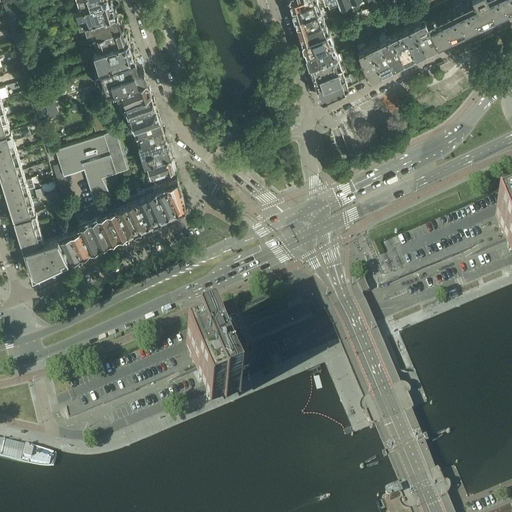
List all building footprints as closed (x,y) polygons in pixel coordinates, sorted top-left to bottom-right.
[(21,34),(15,14),(10,0),(8,0),(7,0),(3,1),(14,36),(21,34)] [(111,0),(104,0),(81,8),(76,9),(79,16),(81,16),(84,24),(85,24),(116,14),(116,13),(115,13),(115,12),(116,12),(117,10),(116,6),(113,5),(111,0)] [(318,0),(304,0),(291,5),(295,16),(320,7),(321,6),(318,0)] [(437,42),(511,6),(511,0),(418,0),(418,1),(425,17),(437,42)] [(320,7),(295,16),(298,28),(324,18),(320,7)] [(116,14),(85,24),(84,24),(82,25),(84,31),(91,29),(93,35),(121,26),(121,25),(122,23),(121,20),(119,19),(117,13),(116,13),(116,14)] [(425,17),(414,22),(426,48),(437,42),(425,17)] [(324,18),(298,28),(302,39),(328,29),(324,18)] [(414,22),(403,28),(414,53),(426,48),(414,22)] [(129,38),(130,36),(129,32),(126,30),(126,31),(125,30),(124,30),(123,26),(121,26),(93,35),(97,49),(128,39),(128,38),(129,38)] [(328,29),(302,39),(306,51),(334,40),(330,28),(328,29)] [(403,28),(392,33),(403,59),(414,53),(403,28)] [(392,33),(380,38),(392,64),(403,59),(392,33)] [(33,72),(22,38),(15,40),(26,74),(33,72)] [(380,38),(369,44),(381,69),(392,64),(380,38)] [(134,56),(134,55),(135,52),(134,48),(131,47),(128,39),(97,49),(94,50),(99,67),(134,56)] [(334,40),(306,51),(310,63),(338,52),(334,40)] [(359,49),(360,53),(369,75),(381,69),(369,44),(359,49)] [(338,52),(310,63),(313,74),(342,63),(338,52)] [(135,55),(134,56),(99,67),(103,79),(106,88),(119,84),(146,75),(144,68),(139,65),(138,66),(135,55)] [(342,63),(313,74),(317,86),(345,74),(342,63)] [(43,98),(103,79),(99,67),(40,86),(43,98)] [(348,73),(345,74),(317,86),(320,96),(324,97),(359,80),(355,70),(348,73)] [(146,75),(119,84),(123,98),(150,89),(146,75)] [(29,83),(30,87),(39,117),(46,115),(35,81),(29,83)] [(150,89),(123,98),(127,111),(155,102),(150,89)] [(155,102),(127,111),(131,124),(133,124),(159,115),(155,102)] [(103,113),(91,116),(96,130),(107,127),(103,113)] [(133,124),(135,133),(162,125),(159,115),(133,124)] [(7,117),(0,118),(0,129),(10,127),(7,117)] [(47,119),(40,121),(51,156),(57,154),(47,119)] [(162,125),(135,133),(138,143),(165,134),(162,125)] [(126,157),(124,147),(121,138),(118,128),(110,130),(56,148),(64,174),(84,168),(95,201),(101,198),(110,193),(107,186),(102,175),(129,166),(126,157)] [(11,129),(0,132),(0,143),(14,140),(11,129)] [(165,134),(138,143),(141,152),(168,144),(165,134)] [(224,144),(223,146),(230,149),(231,147),(232,147),(235,140),(227,136),(224,144)] [(14,140),(0,143),(0,154),(17,149),(14,140)] [(168,144),(141,152),(144,162),(171,153),(168,144)] [(17,149),(0,154),(0,165),(20,159),(17,149)] [(171,153),(144,162),(148,173),(175,165),(171,153)] [(20,159),(0,165),(0,166),(2,172),(1,172),(2,175),(23,169),(20,159)] [(53,165),(54,169),(64,199),(71,197),(60,163),(53,165)] [(26,179),(23,169),(2,175),(3,178),(6,185),(26,179)] [(283,307),(511,209),(511,172),(430,205),(365,234),(329,251),(272,281),(283,307)] [(177,173),(164,179),(176,208),(184,204),(186,201),(177,173)] [(32,177),(26,179),(6,185),(8,192),(7,192),(8,195),(29,188),(35,187),(32,177)] [(176,208),(164,179),(153,184),(154,186),(166,213),(176,208)] [(154,186),(135,195),(147,222),(166,213),(154,186)] [(29,188),(8,195),(9,198),(9,197),(12,204),(32,198),(29,188)] [(135,195),(115,205),(127,231),(147,222),(135,195)] [(32,198),(12,204),(14,211),(13,211),(14,215),(35,208),(32,198)] [(95,201),(92,202),(93,203),(94,206),(102,202),(101,198),(95,201)] [(97,214),(94,206),(93,203),(85,206),(86,210),(76,213),(80,224),(90,248),(109,240),(97,214)] [(115,205),(97,214),(109,240),(127,231),(115,205)] [(494,218),(499,231),(511,259),(511,260),(511,206),(508,208),(507,207),(506,208),(508,213),(496,218),(495,217),(494,218)] [(36,211),(15,217),(16,221),(16,220),(19,227),(39,221),(36,211)] [(39,221),(19,227),(21,234),(20,234),(21,237),(42,231),(39,221)] [(80,224),(69,230),(79,253),(90,248),(80,224)] [(79,253),(69,230),(58,235),(58,236),(68,258),(79,253)] [(42,231),(21,237),(22,240),(24,246),(45,240),(42,231)] [(45,240),(24,246),(24,248),(25,248),(29,261),(30,265),(30,266),(31,266),(32,269),(31,270),(32,270),(33,274),(66,258),(67,259),(68,258),(58,236),(45,240)] [(364,412),(364,413),(407,396),(406,394),(407,394),(407,393),(407,392),(407,391),(406,390),(406,389),(405,388),(404,388),(403,387),(402,387),(401,387),(400,387),(397,387),(384,357),(375,335),(343,348),(365,400),(362,403),(361,404),(361,405),(360,406),(360,407),(360,408),(360,409),(360,410),(361,411),(362,412),(363,412),(364,412)] [(198,344),(200,349),(188,354),(187,353),(186,353),(202,390),(212,414),(213,414),(212,412),(225,407),(226,412),(228,411),(227,410),(240,405),(240,406),(242,405),(236,390),(249,385),(249,386),(250,386),(245,373),(231,340),(230,340),(230,341),(217,346),(213,337),(212,338),(199,344),(199,343),(198,344)] [(443,484),(402,501),(403,503),(402,503),(401,503),(401,504),(400,504),(400,505),(401,506),(401,507),(402,507),(402,508),(403,509),(404,509),(405,509),(405,510),(406,510),(407,510),(411,510),(411,511),(417,511),(445,501),(443,497),(446,494),(446,493),(447,492),(447,491),(448,490),(448,489),(448,488),(448,487),(447,486),(447,485),(446,485),(445,484),(444,485),(443,485),(443,484)] [(385,492),(386,494),(385,494),(385,495),(385,496),(384,496),(385,497),(385,498),(386,498),(386,499),(387,499),(388,499),(389,501),(399,497),(396,490),(393,491),(392,489),(385,492)]
